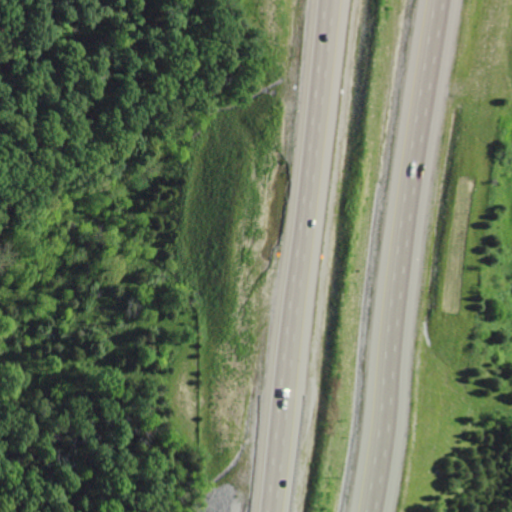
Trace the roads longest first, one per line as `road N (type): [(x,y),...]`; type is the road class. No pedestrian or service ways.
road 1 (motorway): [(386,511),(455,0)]
road 2 (motorway): [(325,0),(264,511)]
